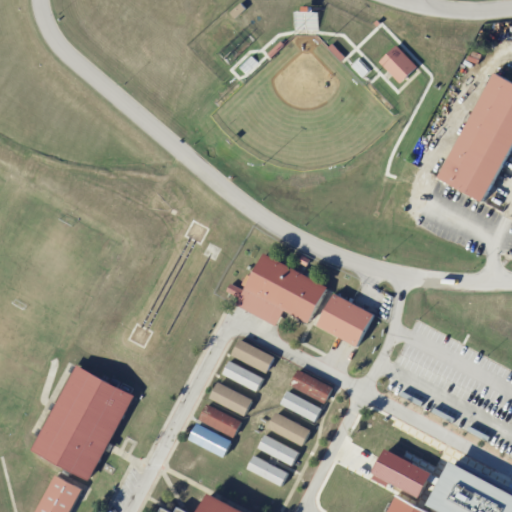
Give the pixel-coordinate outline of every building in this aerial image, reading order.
[(242,3),(247,9),(236,19),(231,13),(242,3)] [(317,30),(318,13),(294,12),(294,29),(317,30)] [(286,46),(273,59),(268,55),(281,42),(286,46)] [(343,60),(342,61),(329,48),(333,45),(345,57),(343,60)] [(374,62),(391,46),(410,66),(393,82),(374,62)] [(445,184),(501,80),(511,85),(511,162),(488,207),(445,184)] [(309,265),(303,261),(306,255),(314,259),(311,266),(309,265)] [(291,318),(284,331),(241,310),(267,259),(331,291),(311,329),(291,318)] [(470,310),(436,293),(429,306),(464,323),(470,310)] [(321,331),(338,298),(379,319),(362,352),(321,331)] [(478,325),(511,338),(511,322),(483,311),(478,325)] [(459,330),(424,313),(418,327),(452,344),(459,330)] [(449,349),(415,331),(408,345),(443,362),(449,349)] [(466,344),(501,361),(508,347),(473,331),(466,344)] [(233,355),(268,372),(276,356),(240,339),(233,355)] [(397,366),(433,381),(438,368),(403,353),(397,366)] [(494,372),(460,356),(454,369),(487,386),(494,372)] [(265,376),(229,362),(223,376),(259,390),(265,376)] [(290,386),(326,403),(334,387),(298,369),(290,386)] [(139,403),(92,487),(35,456),(82,371),(139,403)] [(423,399),(426,393),(393,378),(390,385),(423,399)] [(443,392),(478,404),(482,391),(448,378),(443,392)] [(254,399),(218,382),(211,398),(246,415),(254,399)] [(281,404),(316,421),(322,407),(288,390),(281,404)] [(469,416),(436,400),(430,413),(462,429),(469,416)] [(235,436),(243,419),(207,404),(200,420),(235,436)] [(269,430),(304,444),(311,428),(275,413),(269,430)] [(224,457),(233,441),(198,423),(190,439),(224,457)] [(258,450),(294,463),(299,449),(264,436),(258,450)] [(289,472),(254,455),(247,469),(282,486),(289,472)] [(456,469),(511,498),(511,511),(433,511),(456,469)] [(85,497),(77,511),(45,511),(59,484),(85,497)] [(206,511),(213,498),(240,511),(206,511)] [(394,511),(400,502),(419,511),(394,511)]
